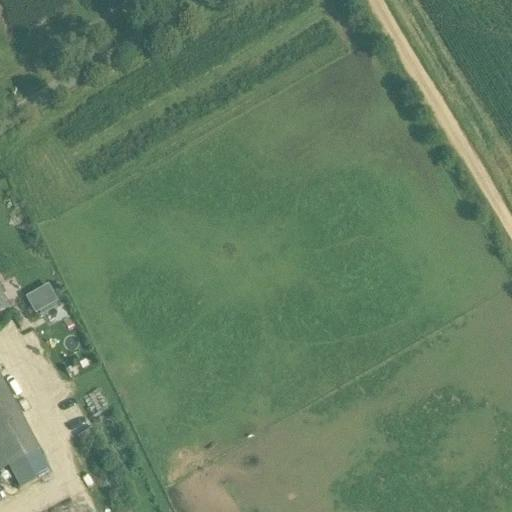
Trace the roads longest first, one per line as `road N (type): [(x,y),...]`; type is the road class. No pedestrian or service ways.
road 1 (track): [(369,0),(511,234)]
road 2 (unclassified): [(0,121),(204,0)]
